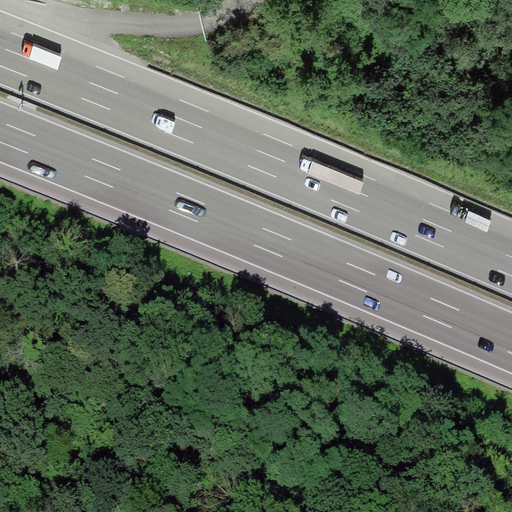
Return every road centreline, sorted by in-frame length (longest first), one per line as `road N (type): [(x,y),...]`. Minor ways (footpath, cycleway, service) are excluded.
road 1 (motorway): [(0,131),(511,342)]
road 2 (motorway): [(511,256),(0,46)]
